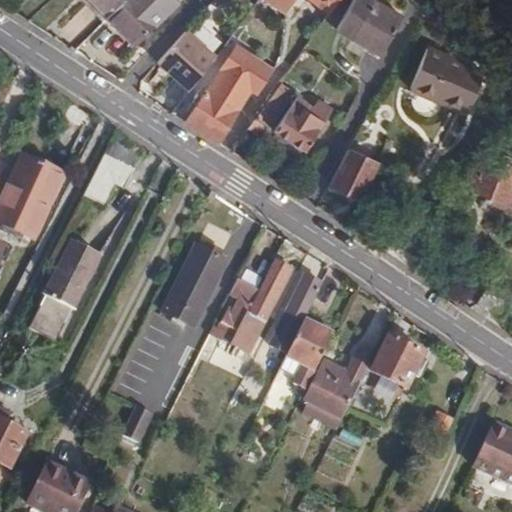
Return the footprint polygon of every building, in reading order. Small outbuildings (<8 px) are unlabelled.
[(95,0),(108,13),(122,0),(95,0)] [(151,0),(122,0),(108,13),(133,40),(163,12),(151,0)] [(274,0),(287,9),(293,0),(274,0)] [(391,0),(353,0),(342,21),(385,46),(407,9),(391,0)] [(183,28),(157,58),(189,86),(213,54),(183,28)] [(206,88),(187,118),(202,127),(218,138),(252,86),(257,89),(273,65),(237,42),(222,66),(224,69),(211,88),(206,88)] [(488,67),(431,44),(415,83),(473,106),(488,67)] [(284,76),(250,123),(258,128),(265,117),(270,120),(296,85),(284,76)] [(302,91),(278,124),(309,146),(338,104),(327,96),(321,104),(302,91)] [(106,153),(85,195),(104,204),(115,183),(125,188),(143,152),(115,138),(108,154),(106,153)] [(383,162),(350,145),(331,178),(366,194),(383,162)] [(471,163),(462,183),(511,203),(511,163),(509,162),(511,155),(500,150),(497,157),(483,151),(477,165),(471,163)] [(56,183),(16,164),(0,198),(0,235),(26,248),(56,183)] [(409,210),(394,242),(423,255),(437,223),(409,210)] [(105,252),(77,238),(33,327),(61,342),(105,252)] [(229,262),(202,246),(165,313),(172,317),(169,322),(186,332),(189,326),(195,329),(229,262)] [(216,328),(211,326),(207,335),(245,355),(290,269),(272,260),(257,288),(233,337),(216,328)] [(285,354),(300,322),(319,284),(302,275),(268,345),(285,354)] [(511,288),(496,277),(479,301),(503,319),(511,306),(511,288)] [(227,307),(216,328),(233,337),(257,288),(237,278),(228,293),(239,299),(233,310),(227,307)] [(331,338),(300,322),(285,354),(284,356),(302,366),(296,380),(307,386),(331,338)] [(422,350),(387,333),(370,369),(406,388),(422,350)] [(303,406),(298,415),(332,432),(371,358),(356,349),(343,373),(323,364),(304,400),(303,406)] [(149,415),(133,407),(118,436),(134,444),(149,415)] [(21,429),(0,418),(0,461),(3,463),(21,429)] [(511,430),(493,421),(472,467),(511,486),(511,430)] [(47,462),(26,501),(48,511),(74,511),(89,483),(47,462)] [(94,506),(91,511),(127,511),(109,503),(105,511),(94,506)]
